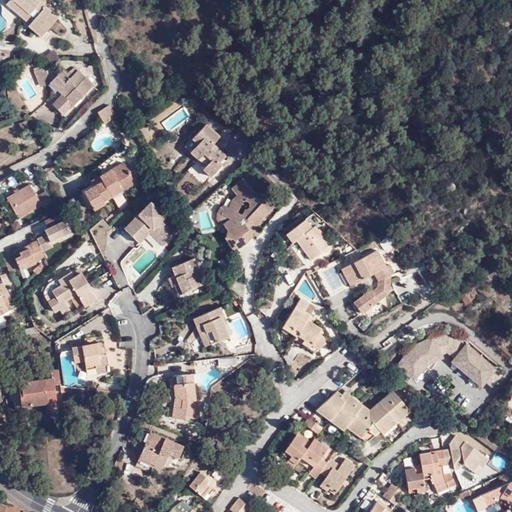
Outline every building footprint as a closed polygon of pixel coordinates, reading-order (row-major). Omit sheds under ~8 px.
[(42,4),(45,0),(9,0),(6,5),(29,24),(28,26),(41,37),(58,17),(46,7),(42,4)] [(46,56),(52,65),(61,59),(54,50),(46,56)] [(62,70),(53,80),(60,87),(57,90),(62,94),(53,103),(64,115),(76,104),(94,85),(74,66),(66,74),(62,70)] [(50,82),(44,67),(34,71),(41,87),(51,83),(50,83),(50,82)] [(53,80),(50,82),(50,83),(51,83),(57,90),(60,87),(53,80)] [(105,125),(116,117),(109,105),(97,112),(105,125)] [(19,123),(23,133),(30,131),(27,121),(19,123)] [(215,151),(211,147),(213,145),(220,137),(206,123),(192,139),(198,144),(191,152),(206,166),(203,169),(212,177),(223,165),(221,162),(226,156),(218,149),(215,151)] [(185,147),(191,152),(198,144),(192,139),(185,147)] [(103,181),(94,187),(85,192),(94,209),(105,203),(104,201),(134,184),(123,164),(101,176),(103,181)] [(91,181),(94,187),(103,181),(101,176),(91,181)] [(252,195),(254,192),(242,180),(231,189),(237,195),(232,198),(228,207),(224,205),(219,208),(217,212),(231,219),(223,224),(225,228),(227,230),(224,238),(233,251),(248,243),(253,236),(249,230),(254,226),(255,227),(275,207),(266,198),(260,204),(254,197),(252,195)] [(43,208),(54,202),(47,191),(37,197),(30,185),(6,198),(19,219),(42,205),(43,208)] [(120,210),(129,205),(122,192),(113,197),(120,210)] [(149,226),(166,243),(179,230),(150,202),(123,228),(136,241),(149,226)] [(231,219),(217,212),(216,219),(220,226),(223,224),(231,219)] [(44,220),(47,228),(64,220),(61,213),(44,220)] [(297,241),(311,260),(330,246),(315,226),(312,228),(305,219),(285,234),(293,244),(297,241)] [(46,235),(37,239),(43,252),(61,242),(59,238),(71,233),(64,220),(47,228),(44,230),(46,235)] [(163,246),(166,243),(149,226),(136,241),(138,243),(149,231),(163,246)] [(15,258),(19,269),(20,271),(45,259),(42,252),(37,240),(30,243),(30,244),(32,247),(29,248),(28,245),(18,250),(19,251),(20,256),(15,258)] [(375,276),(392,268),(390,265),(386,267),(377,250),(344,268),(353,285),(374,274),(375,276)] [(13,253),(4,257),(12,273),(19,269),(15,258),(13,254),(13,253)] [(12,273),(4,257),(2,258),(8,270),(10,274),(12,273)] [(175,285),(176,287),(179,295),(201,286),(197,276),(201,275),(194,259),(172,268),(175,276),(178,283),(175,285)] [(482,271),(490,281),(503,271),(494,259),(488,264),(489,265),(482,271)] [(33,271),(37,275),(46,267),(42,263),(33,271)] [(350,287),(353,285),(344,268),(341,270),(350,287)] [(394,272),(392,268),(375,276),(378,281),(394,272)] [(79,269),(73,273),(75,277),(52,291),(56,298),(48,302),(54,312),(59,309),(62,314),(70,309),(65,301),(76,294),(84,307),(97,299),(92,292),(85,295),(82,290),(89,286),(90,286),(79,269)] [(0,274),(0,277),(2,282),(5,287),(14,283),(10,274),(8,270),(0,274)] [(52,291),(75,277),(73,273),(70,270),(49,283),(47,286),(45,289),(44,292),(44,294),(44,295),(44,296),(48,302),(56,298),(52,291)] [(394,272),(378,281),(378,282),(377,287),(372,291),(371,289),(353,302),(362,314),(389,294),(391,276),(395,274),(394,272)] [(172,288),(176,287),(175,285),(178,283),(175,276),(169,279),(172,288)] [(2,282),(0,283),(0,294),(8,311),(15,308),(5,287),(2,282)] [(464,306),(475,299),(474,298),(478,296),(474,290),(476,288),(472,282),(465,287),(466,288),(457,294),(464,306)] [(92,292),(89,286),(82,290),(85,295),(92,292)] [(0,315),(8,311),(0,294),(0,315)] [(299,334),(307,321),(311,316),(305,312),(309,304),(301,299),(285,325),(299,334)] [(305,312),(311,316),(315,308),(309,304),(305,312)] [(203,334),(208,346),(229,336),(224,325),(228,324),(220,307),(193,318),(197,328),(203,325),(206,333),(203,334)] [(320,334),(322,330),(307,321),(299,334),(298,337),(311,345),(320,350),(326,345),(320,334)] [(205,347),(208,346),(203,334),(206,333),(203,325),(197,328),(205,347)] [(298,337),(299,334),(285,325),(283,329),(297,338),(298,337)] [(491,387),(502,374),(449,332),(435,341),(432,336),(410,346),(395,365),(413,380),(427,365),(447,354),(452,359),(450,362),(480,386),(483,381),(491,387)] [(309,348),(311,345),(298,337),(297,338),(295,340),(309,348)] [(106,361),(104,354),(101,343),(71,348),(74,362),(84,361),(85,367),(96,365),(108,362),(108,360),(106,361)] [(238,365),(237,358),(218,359),(219,367),(238,365)] [(110,372),(108,362),(96,365),(96,368),(97,374),(110,372)] [(16,409),(24,408),(24,406),(48,403),(49,413),(59,412),(55,385),(61,384),(59,370),(51,371),(52,379),(13,384),(16,409)] [(181,408),(174,407),(172,418),(189,421),(190,418),(198,419),(200,400),(196,399),(193,373),(188,374),(181,375),(177,375),(176,375),(176,376),(176,384),(173,384),(175,398),(183,399),(181,408)] [(372,463),(387,450),(391,446),(394,443),(419,421),(393,392),(371,411),(341,390),(320,408),(317,411),(368,448),(361,454),(372,463)] [(175,398),(174,407),(181,408),(183,399),(175,398)] [(319,434),(323,428),(310,418),(305,424),(319,434)] [(391,446),(387,450),(419,421),(394,443),(391,446)] [(147,446),(153,433),(150,432),(144,446),(147,446)] [(169,454),(178,458),(184,446),(153,433),(147,446),(144,446),(135,466),(147,471),(151,463),(163,468),(164,466),(169,454)] [(292,471),(301,459),(303,455),(307,450),(301,445),(305,440),(297,434),(285,451),(291,456),(289,459),(284,465),(292,471)] [(463,464),(474,472),(479,464),(483,467),(490,459),(457,435),(453,442),(453,449),(444,450),(447,465),(454,464),(455,470),(459,469),(463,464)] [(301,445),(307,450),(312,443),(306,439),(305,440),(301,445)] [(310,475),(316,480),(327,463),(321,459),(328,449),(315,439),(312,443),(307,450),(303,455),(317,465),(315,468),(310,475)] [(422,464),(425,475),(430,474),(438,492),(449,487),(456,484),(451,473),(445,475),(443,466),(447,465),(444,450),(420,454),(422,464)] [(282,454),(289,459),(291,456),(285,451),(282,454)] [(175,467),(178,458),(169,454),(164,466),(175,467)] [(315,468),(317,465),(303,455),(301,459),(315,468)] [(323,482),(331,488),(330,489),(335,493),(355,465),(346,459),(341,466),(337,471),(333,468),(323,482)] [(417,493),(427,491),(425,475),(422,464),(414,466),(414,470),(406,471),(410,489),(416,488),(417,493)] [(479,464),(474,472),(479,474),(483,467),(479,464)] [(200,472),(188,485),(202,497),(206,492),(213,484),(200,472)] [(511,478),(509,472),(494,479),(497,485),(511,478)] [(511,481),(472,500),(477,511),(478,511),(488,508),(489,511),(494,511),(501,509),(498,503),(504,500),(500,498),(502,494),(511,500),(511,481)] [(330,489),(331,488),(323,482),(321,486),(328,492),(330,489)] [(388,490),(401,499),(405,493),(393,484),(388,490)] [(451,493),(449,487),(438,492),(441,497),(451,493)] [(396,505),(401,499),(388,490),(384,496),(396,505)] [(511,505),(511,500),(502,494),(500,498),(504,500),(511,505)] [(393,509),(396,505),(384,496),(381,500),(387,505),(393,509)] [(247,511),(251,508),(249,506),(240,499),(235,504),(244,511),(247,511)] [(391,511),(393,509),(387,505),(385,508),(377,502),(369,511),(391,511)]
